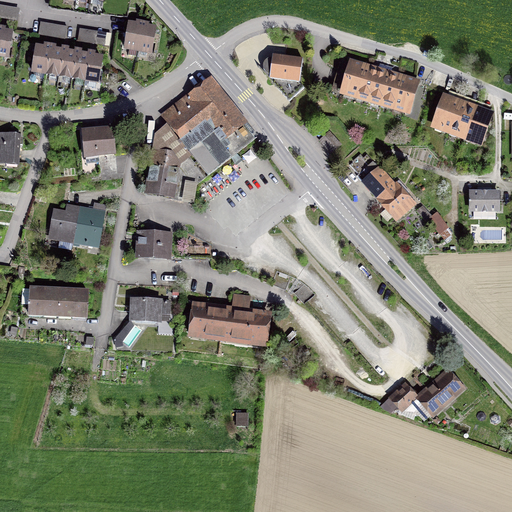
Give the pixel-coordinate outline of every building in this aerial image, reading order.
[(16,9),(3,6),(1,19),(14,21),(16,9)] [(39,35),(52,37),(54,25),(41,23),(39,35)] [(138,51),(143,25),(137,24),(137,27),(129,25),(125,49),(129,50),(128,56),(136,57),(137,51),(138,51)] [(67,27),(54,25),(52,37),(65,40),(67,27)] [(143,25),(138,51),(140,52),(139,58),(146,59),(147,53),(151,54),(155,30),(147,29),(148,25),(143,25)] [(0,29),(0,62),(6,64),(7,58),(8,58),(12,34),(4,33),(5,30),(0,29)] [(78,42),(91,44),(93,31),(80,29),(78,42)] [(106,34),(93,31),(91,44),(104,46),(106,34)] [(44,74),(46,74),(50,47),(45,47),(44,50),(36,48),(32,72),(36,73),(35,79),(43,80),(44,74)] [(57,76),(59,76),(62,52),(55,51),(55,48),(50,47),(46,74),(50,75),(49,81),(56,82),(57,76)] [(71,78),(72,79),(76,55),(68,54),(68,51),(63,50),(62,52),(59,76),(63,77),(62,83),(70,84),(71,78)] [(84,81),(85,81),(89,57),(81,56),(82,53),(76,52),(76,55),(72,79),(76,79),(75,85),(83,87),(84,81)] [(89,54),(89,57),(85,81),(89,81),(88,87),(96,89),(97,83),(98,83),(102,59),(94,58),(95,55),(89,54)] [(263,70),(265,73),(264,74),(289,102),(304,88),(299,83),(303,59),(273,56),(272,59),(270,59),(267,60),(264,63),(263,66),(263,70)] [(390,78),(352,67),(345,91),(407,109),(414,85),(392,79),(392,78),(390,78)] [(146,193),(194,202),(196,187),(176,183),(179,164),(192,155),(197,162),(194,164),(198,168),(200,166),(208,176),(254,140),(242,124),(243,124),(209,81),(164,116),(182,139),(180,140),(179,141),(167,127),(156,136),(146,193)] [(436,125),(451,130),(460,107),(445,101),(442,108),(437,112),(439,115),(436,125)] [(451,130),(465,135),(474,112),(460,107),(451,130)] [(489,118),(474,112),(465,135),(480,141),(484,131),(488,131),(487,124),(489,118)] [(113,130),(83,132),(85,157),(115,155),(113,130)] [(20,135),(0,133),(0,164),(18,166),(19,146),(23,146),(23,139),(20,139),(20,135)] [(341,145),(329,133),(320,141),(331,154),(341,145)] [(390,187),(393,184),(382,172),(373,162),(369,166),(360,156),(349,165),(358,175),(357,176),(366,185),(365,186),(379,200),(392,189),(390,187)] [(392,189),(379,200),(397,221),(414,205),(405,195),(409,192),(399,181),(395,184),(394,183),(393,184),(390,187),(392,189)] [(498,193),(471,193),(471,211),(482,211),(482,212),(484,213),(485,213),(487,212),(487,211),(498,211),(498,193)] [(74,242),(80,209),(67,206),(66,213),(54,211),(49,238),(74,242)] [(423,208),(418,212),(425,220),(429,215),(423,208)] [(80,209),(74,242),(99,246),(105,213),(80,209)] [(448,229),(437,214),(429,220),(440,234),(448,229)] [(170,235),(139,233),(138,257),(149,257),(149,256),(211,259),(211,244),(169,242),(170,235)] [(22,314),(58,316),(59,291),(30,290),(30,291),(25,290),(23,293),(22,314)] [(88,293),(59,291),(58,316),(87,317),(88,293)] [(234,311),(195,306),(190,337),(265,347),(269,316),(241,312),(242,304),(249,305),(250,298),(234,296),(234,303),(235,303),(234,311)] [(170,302),(132,300),(131,321),(114,341),(116,348),(123,346),(122,342),(133,327),(131,321),(160,322),(160,320),(169,321),(170,302)] [(417,413),(424,407),(433,416),(463,389),(447,372),(418,399),(406,387),(392,400),(402,411),(417,413)] [(248,414),(237,414),(237,425),(248,426),(248,414)]
